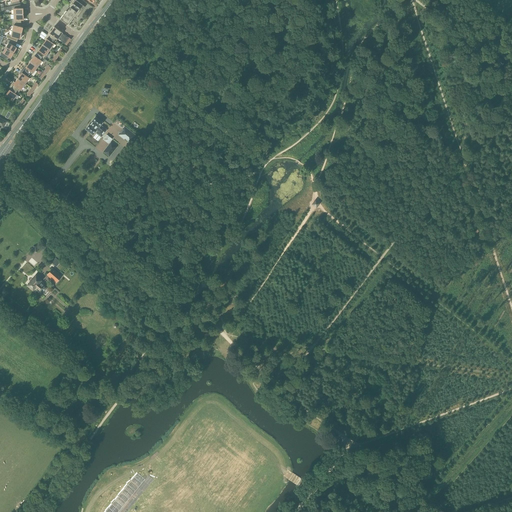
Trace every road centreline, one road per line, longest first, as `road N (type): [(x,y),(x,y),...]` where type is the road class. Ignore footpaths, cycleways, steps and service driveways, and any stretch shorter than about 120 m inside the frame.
road 1 (track): [(290,385),(311,347),(511,92)]
road 2 (track): [(412,0),(511,305)]
road 3 (track): [(296,511),(350,444),(184,302)]
road 4 (track): [(90,218),(261,0)]
road 5 (track): [(37,511),(122,399),(127,362),(152,327)]
road 6 (track): [(269,160),(99,31)]
road 7 (track): [(316,200),(226,334)]
road 8 (track): [(184,302),(65,204)]
road 9 (secondary): [(2,155),(85,41)]
road 10 (track): [(425,497),(511,396)]
road 11 (track): [(511,415),(426,511)]
road 12 (track): [(511,70),(413,0)]
